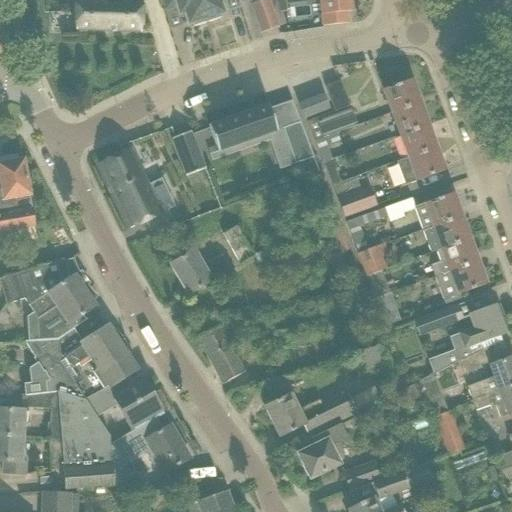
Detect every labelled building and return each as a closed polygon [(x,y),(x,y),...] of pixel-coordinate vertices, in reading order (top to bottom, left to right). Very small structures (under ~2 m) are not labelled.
[(140,0),(74,0),(75,31),(139,33),(140,0)] [(160,0),(163,9),(175,5),(178,16),(183,14),(187,25),(191,24),(192,26),(191,27),(191,28),(206,23),(198,0),(160,0)] [(198,0),(206,23),(221,18),(220,17),(219,18),(219,15),(223,14),(219,3),(224,1),(223,0),(198,0)] [(263,0),(250,5),(260,33),(277,27),(267,0),(263,0)] [(349,0),(319,0),(322,26),(347,24),(345,13),(350,12),(349,0)] [(382,90),(391,113),(419,103),(410,80),(382,90)] [(324,87),(333,112),(334,112),(349,107),(339,81),(324,87)] [(328,110),(322,95),(297,104),(303,119),(328,110)] [(391,113),(399,136),(427,126),(419,103),(391,113)] [(217,152),(276,131),(267,105),(207,126),(217,152)] [(306,122),(313,141),(335,133),(355,126),(350,112),(317,123),(315,118),(306,122)] [(294,165),(312,158),(299,123),(281,129),(294,165)] [(399,136),(407,158),(435,148),(427,126),(399,136)] [(170,139),(185,177),(204,169),(189,132),(170,139)] [(313,141),(322,164),(331,160),(326,147),(339,142),(335,133),(313,141)] [(435,148),(407,158),(395,163),(403,186),(444,171),(435,148)] [(98,165),(129,230),(154,218),(174,209),(161,181),(148,187),(130,150),(98,165)] [(322,164),(330,186),(340,182),(335,169),(338,168),(334,159),(331,160),(322,164)] [(0,164),(0,231),(10,230),(34,226),(22,161),(0,164)] [(340,182),(330,186),(336,200),(342,218),(375,206),(368,188),(360,191),(354,177),(340,183),(340,182)] [(413,209),(421,231),(460,217),(452,194),(414,207),(411,198),(383,208),(388,222),(403,217),(402,213),(413,209)] [(429,254),(435,252),(469,240),(460,217),(421,231),(429,254)] [(345,223),(357,254),(365,251),(353,220),(345,223)] [(221,235),(238,265),(254,256),(237,226),(221,235)] [(429,266),(433,278),(477,262),(469,240),(435,252),(439,263),(429,266)] [(383,244),(365,251),(357,254),(365,277),(380,272),(385,269),(381,259),(388,257),(383,244)] [(229,270),(220,255),(201,267),(192,252),(169,265),(186,296),(210,282),(210,281),(229,270)] [(63,336),(86,320),(85,319),(84,320),(82,316),(95,307),(74,275),(72,277),(62,260),(0,279),(0,287),(5,305),(23,300),(27,306),(26,307),(35,321),(36,320),(37,341),(56,340),(63,336)] [(477,262),(433,278),(441,300),(456,295),(456,296),(485,285),(477,262)] [(380,272),(365,277),(374,299),(388,293),(380,272)] [(388,293),(374,299),(384,326),(399,320),(388,293)] [(456,362),(456,363),(483,350),(483,348),(501,342),(498,336),(503,334),(499,322),(503,321),(497,305),(470,315),(474,328),(459,334),(459,335),(453,337),(458,349),(452,351),(453,353),(443,356),(427,361),(432,374),(456,362)] [(413,322),(418,337),(461,322),(455,308),(413,322)] [(243,373),(229,348),(235,346),(232,341),(238,338),(229,321),(197,339),(222,385),(243,373)] [(23,395),(27,395),(55,393),(80,401),(84,400),(83,399),(87,398),(106,388),(107,389),(111,387),(120,382),(137,370),(129,358),(129,357),(127,352),(125,353),(110,330),(112,328),(108,324),(106,326),(79,344),(71,349),(63,336),(56,340),(22,342),(32,358),(31,359),(34,364),(27,369),(28,384),(22,384),(23,395)] [(483,350),(456,363),(461,376),(480,369),(478,365),(487,361),(483,350)] [(465,387),(470,402),(499,390),(511,384),(511,359),(511,358),(490,365),(494,377),(465,387)] [(419,381),(435,418),(448,413),(432,376),(419,381)] [(116,395),(111,387),(107,389),(106,388),(87,398),(83,399),(84,400),(84,401),(95,418),(117,404),(133,430),(162,413),(149,391),(147,393),(145,389),(147,388),(141,378),(140,378),(141,380),(116,395)] [(511,450),(493,458),(497,469),(511,463),(511,384),(499,390),(470,402),(474,412),(485,409),(486,411),(494,408),(498,419),(508,415),(511,426),(511,434),(508,436),(511,446),(511,450)] [(411,386),(396,394),(402,405),(417,397),(411,386)] [(46,439),(47,439),(59,439),(57,410),(55,393),(27,395),(26,409),(49,410),(49,413),(48,424),(46,423),(46,439)] [(112,487),(108,445),(109,444),(108,437),(95,418),(84,401),(84,400),(80,401),(55,393),(57,410),(59,439),(62,469),(64,491),(83,489),(112,487)] [(264,407),(279,438),(301,427),(306,437),(355,414),(347,395),(319,407),(317,403),(309,407),(296,413),(288,396),(264,407)] [(0,410),(0,436),(19,437),(20,412),(0,410)] [(189,459),(170,426),(162,430),(155,419),(163,414),(162,413),(133,430),(109,444),(108,445),(112,487),(112,488),(136,486),(124,464),(146,452),(159,475),(163,472),(164,474),(189,459)] [(448,413),(435,418),(450,455),(463,450),(448,413)] [(296,454),(309,480),(340,465),(331,446),(344,440),(342,436),(357,428),(353,420),(310,441),(312,446),(296,454)] [(19,437),(0,436),(0,462),(2,463),(1,475),(24,476),(25,462),(18,461),(19,437)] [(49,470),(62,469),(59,439),(47,439),(49,470)] [(373,463),(343,472),(349,491),(372,484),(379,481),(373,463)] [(511,463),(497,469),(503,485),(511,481),(511,463)] [(347,511),(401,511),(399,507),(395,509),(394,507),(390,496),(407,490),(429,482),(423,465),(379,481),(372,484),(377,499),(373,500),(372,498),(346,510),(347,511)] [(138,488),(139,508),(144,507),(158,490),(157,486),(138,488)] [(207,499),(196,502),(199,511),(233,511),(226,492),(207,499)] [(40,511),(67,511),(68,496),(41,495),(40,511)]
